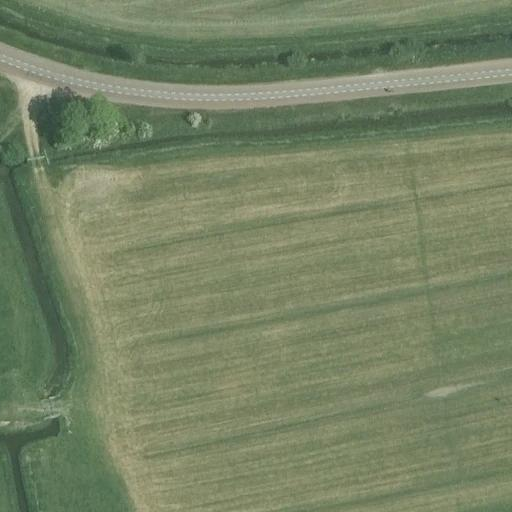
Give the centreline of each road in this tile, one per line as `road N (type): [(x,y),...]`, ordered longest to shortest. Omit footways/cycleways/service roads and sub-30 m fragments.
road 1 (tertiary): [(511,73),(226,98),(126,91),(0,58)]
road 2 (track): [(77,406),(88,379),(38,178),(28,101),(0,139)]
road 3 (track): [(98,511),(77,406),(24,416)]
